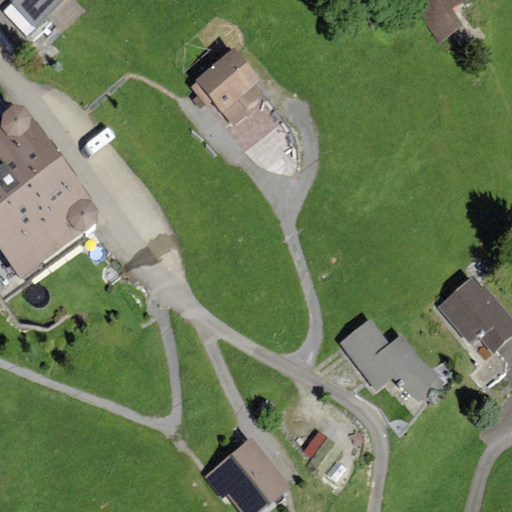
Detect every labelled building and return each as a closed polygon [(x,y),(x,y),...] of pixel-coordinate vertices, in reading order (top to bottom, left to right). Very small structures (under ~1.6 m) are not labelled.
[(68,1),(66,0),(0,0),(34,34),(68,1)] [(460,0),(428,0),(415,8),(440,47),(476,24),(460,0)] [(256,88),(227,57),(191,90),(231,133),(245,120),(235,108),(256,88)] [(0,254),(16,278),(97,223),(38,135),(18,148),(2,125),(0,126),(0,254)] [(511,341),(511,336),(468,286),(434,315),(464,351),(479,338),(495,356),(511,341)] [(381,353),(362,328),(336,351),(374,406),(404,423),(435,384),(409,370),(391,347),(381,353)] [(258,511),(278,497),(248,458),(213,485),(234,511),(258,511)]
